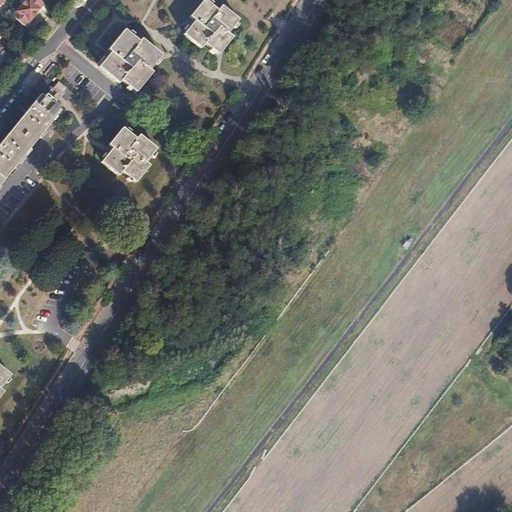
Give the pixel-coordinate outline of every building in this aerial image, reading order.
[(39,0),(25,0),(12,16),(14,18),(24,26),(43,3),(39,0)] [(194,21),(183,35),(200,49),(204,44),(218,55),(232,38),(227,34),(238,20),(221,7),(218,11),(203,0),(190,17),(194,21)] [(14,18),(10,24),(20,32),(24,26),(14,18)] [(111,52),(99,66),(119,83),(121,81),(136,92),(152,73),(149,70),(162,56),(141,39),(139,41),(125,30),(108,50),(111,52)] [(61,80),(56,85),(65,92),(69,86),(94,106),(104,94),(69,66),(59,78),(61,80)] [(40,94),(0,143),(0,184),(60,110),(54,105),(55,103),(46,95),(44,97),(40,94)] [(115,103),(105,116),(120,128),(121,127),(131,116),(115,103)] [(111,149),(100,162),(118,176),(122,172),(135,183),(149,165),(145,163),(156,149),(139,135),(135,139),(121,127),(120,128),(107,145),(111,149)] [(62,271),(57,285),(74,291),(79,277),(62,271)] [(0,395),(3,392),(0,389),(0,386),(10,374),(0,366),(0,395)]
